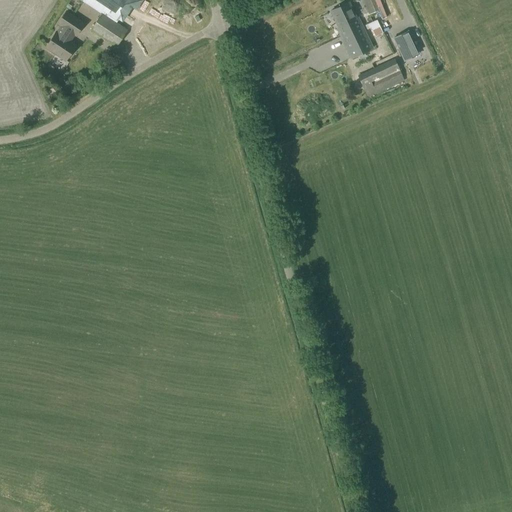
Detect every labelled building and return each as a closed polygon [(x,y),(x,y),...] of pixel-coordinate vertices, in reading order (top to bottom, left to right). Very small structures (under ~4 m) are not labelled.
[(81,0),(102,13),(116,23),(118,19),(122,22),(133,6),(136,9),(142,0),(81,0)] [(362,0),(369,15),(378,11),(373,0),(362,0)] [(357,20),(349,3),(331,11),(342,34),(340,35),(351,58),(372,48),(358,19),(357,20)] [(76,35),(84,24),(66,12),(58,24),(62,26),(57,33),(56,32),(46,47),(66,61),(76,46),(68,41),(73,34),(76,35)] [(116,48),(127,30),(116,23),(102,13),(90,31),(116,48)] [(382,33),(376,20),(365,26),(367,30),(370,28),(375,37),(382,33)] [(418,54),(408,32),(393,38),(404,61),(418,54)] [(368,99),(404,82),(395,59),(358,76),(368,99)]
